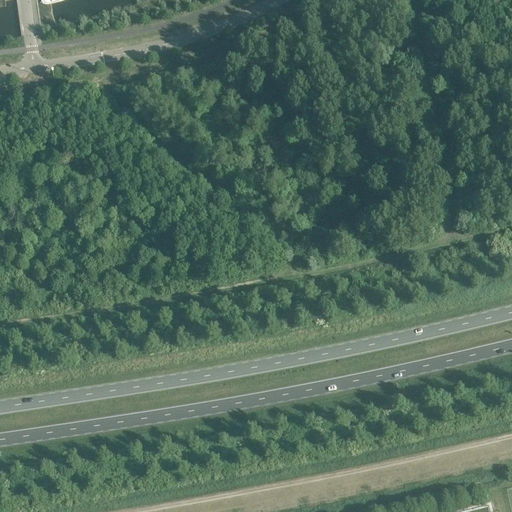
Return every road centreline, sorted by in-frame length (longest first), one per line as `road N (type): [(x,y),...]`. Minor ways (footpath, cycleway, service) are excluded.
road 1 (trunk): [(511,311),(327,353),(0,409)]
road 2 (trunk): [(0,438),(233,403),(511,344)]
road 3 (unclassified): [(33,67),(152,47),(280,0)]
